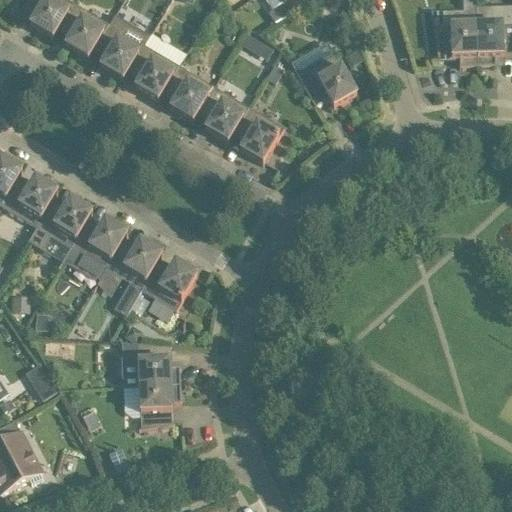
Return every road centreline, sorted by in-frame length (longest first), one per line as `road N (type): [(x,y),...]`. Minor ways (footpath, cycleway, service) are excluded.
road 1 (residential): [(292,218),(34,62),(17,57),(0,67)]
road 2 (residential): [(0,132),(253,283)]
road 3 (residential): [(253,283),(238,387),(254,463)]
road 4 (residential): [(413,135),(332,180),(292,218)]
road 5 (residential): [(119,511),(254,463)]
road 6 (residential): [(413,135),(369,0)]
